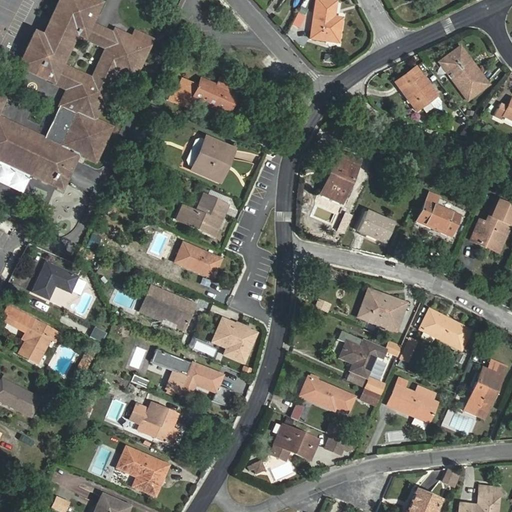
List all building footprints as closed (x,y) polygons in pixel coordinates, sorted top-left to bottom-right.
[(5,154),(31,166),(28,172),(63,188),(78,153),(95,161),(111,127),(94,120),(116,72),(133,80),(151,40),(135,32),(132,38),(115,30),(113,34),(90,23),(99,3),(91,0),(59,0),(43,37),(34,33),(19,67),(70,90),(46,140),(0,118),(0,109),(4,101),(0,98),(0,159),(2,160),(5,154)] [(341,18),(333,17),(336,1),(327,0),(316,0),(310,38),(338,42),(341,18)] [(471,97),(488,85),(470,62),(466,65),(456,51),(440,63),(452,79),(456,76),(471,97)] [(415,68),(395,83),(416,111),(429,102),(433,108),(436,108),(440,105),(441,102),(415,68)] [(234,95),(237,87),(217,78),(213,86),(197,79),(194,86),(180,81),(176,92),(171,90),(168,96),(187,104),(189,98),(220,111),(227,92),(234,95)] [(511,100),(507,108),(500,104),(494,116),(502,120),(503,116),(511,120),(511,100)] [(212,178),(226,147),(206,138),(192,170),(212,178)] [(342,206),(358,169),(337,160),(330,176),(335,178),(326,199),(342,206)] [(449,236),(458,215),(435,205),(438,198),(428,194),(417,222),(449,236)] [(215,235),(227,205),(203,195),(196,212),(182,206),(177,219),(215,235)] [(500,246),(511,218),(511,207),(495,201),(485,224),(479,221),(470,240),(477,243),(480,236),(500,246)] [(385,244),(393,224),(365,212),(357,232),(385,244)] [(88,236),(83,247),(92,250),(97,239),(88,236)] [(173,261),(181,243),(172,239),(165,258),(173,261)] [(181,243),(173,261),(202,274),(212,278),(220,259),(181,243)] [(83,249),(80,256),(89,260),(91,253),(83,249)] [(71,290),(77,277),(46,263),(33,292),(48,299),(55,283),(71,290)] [(202,274),(200,280),(209,284),(212,278),(202,274)] [(151,287),(141,311),(160,319),(162,316),(180,323),(179,327),(183,329),(193,305),(151,287)] [(368,291),(365,300),(382,306),(385,297),(368,291)] [(395,329),(404,304),(385,297),(382,306),(365,300),(359,317),(395,329)] [(319,301),(316,308),(326,312),(329,305),(319,301)] [(37,365),(54,331),(7,306),(0,320),(28,335),(18,355),(37,365)] [(460,350),(470,330),(429,310),(419,330),(460,350)] [(222,319),(215,336),(229,343),(224,355),(243,363),(255,335),(246,332),(247,329),(238,325),(238,326),(222,319)] [(96,324),(91,335),(102,341),(107,330),(96,324)] [(382,358),(385,351),(363,341),(340,331),(337,340),(345,343),(339,358),(352,364),(350,371),(366,378),(376,356),(382,358)] [(416,342),(409,339),(405,348),(412,352),(416,342)] [(397,354),(401,347),(389,342),(386,349),(397,354)] [(96,352),(87,347),(80,361),(89,366),(96,352)] [(215,392),(222,376),(188,362),(188,363),(182,361),(178,371),(174,369),(167,388),(189,396),(194,383),(215,392)] [(483,418),(505,367),(492,361),(488,370),(483,368),(465,410),(483,418)] [(254,370),(244,366),(242,372),(251,376),(254,370)] [(143,379),(134,375),(131,381),(141,385),(143,379)] [(0,400),(32,418),(43,398),(3,377),(0,383),(0,400)] [(348,412),(354,397),(308,377),(299,395),(334,410),(335,407),(348,412)] [(384,384),(377,381),(370,378),(364,390),(379,396),(384,384)] [(147,388),(150,382),(143,379),(141,385),(147,388)] [(403,388),(405,382),(399,379),(394,389),(402,393),(395,409),(409,415),(411,411),(429,419),(436,403),(431,401),(434,394),(418,387),(415,394),(403,388)] [(374,407),(379,396),(364,390),(359,401),(374,407)] [(172,428),(178,414),(151,402),(149,407),(137,402),(128,423),(140,428),(143,421),(154,425),(150,437),(173,447),(179,431),(172,428)] [(89,414),(91,407),(82,404),(80,412),(89,414)] [(297,421),(303,408),(296,405),(290,418),(297,421)] [(88,422),(76,417),(73,424),(85,429),(88,422)] [(414,418),(412,424),(425,429),(427,423),(414,418)] [(328,422),(323,433),(334,438),(339,427),(328,422)] [(309,460),(317,441),(282,426),(274,444),(309,460)] [(342,450),(346,443),(331,436),(325,449),(340,456),(342,450)] [(346,443),(342,450),(349,453),(352,446),(346,443)] [(146,480),(142,490),(155,495),(167,465),(126,447),(117,468),(146,480)] [(260,462),(251,465),(253,470),(255,474),(264,470),(260,462)] [(447,471),(442,483),(455,488),(460,476),(447,471)] [(477,505),(460,504),(458,511),(496,511),(499,489),(487,487),(486,495),(479,494),(477,505)] [(433,511),(439,500),(416,491),(406,511),(433,511)] [(126,511),(129,507),(102,495),(94,511),(126,511)] [(63,511),(68,502),(55,497),(50,508),(59,511),(63,511)]
